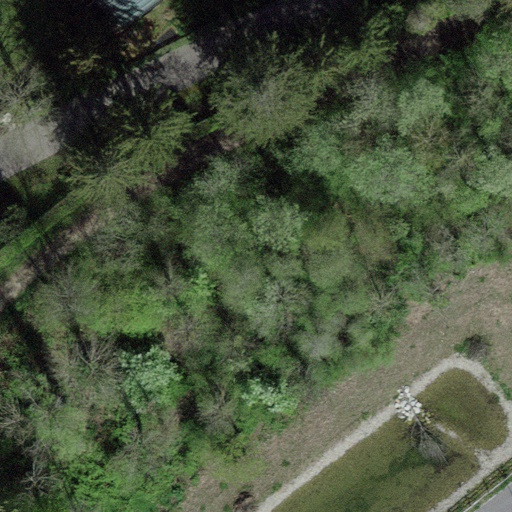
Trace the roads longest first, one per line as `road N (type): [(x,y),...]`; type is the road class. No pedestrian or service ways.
road 1 (track): [(0,302),(185,159),(511,4)]
road 2 (motorway): [(511,229),(327,511)]
